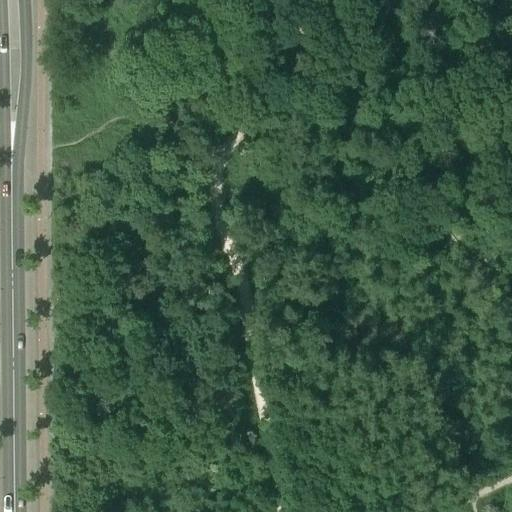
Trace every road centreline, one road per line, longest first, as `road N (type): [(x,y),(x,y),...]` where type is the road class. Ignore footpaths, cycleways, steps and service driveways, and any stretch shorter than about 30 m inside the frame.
road 1 (track): [(283,511),(214,183),(219,162),(275,85),(299,29),(292,0)]
road 2 (secondary): [(13,511),(7,0)]
